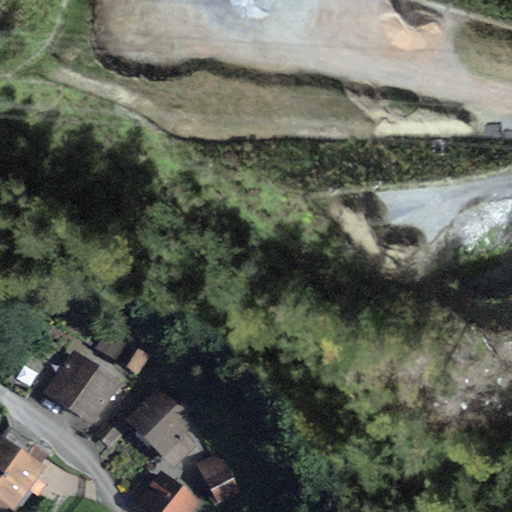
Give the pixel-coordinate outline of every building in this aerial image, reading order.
[(101,331),(93,344),(138,373),(147,358),(101,331)] [(73,356),(48,392),(92,423),(118,387),(73,356)] [(124,411),(133,421),(176,463),(192,447),(177,436),(187,426),(180,420),(188,412),(176,400),(169,408),(159,398),(149,408),(138,397),(124,411)] [(111,445),(133,421),(124,411),(121,408),(98,433),(111,445)] [(0,495),(13,504),(46,454),(9,429),(0,442),(0,495)] [(218,456),(202,465),(221,501),(236,492),(218,456)] [(139,504),(149,511),(191,511),(197,505),(161,477),(139,504)]
